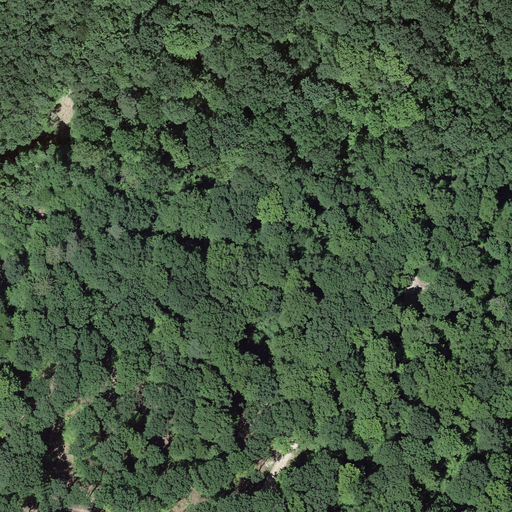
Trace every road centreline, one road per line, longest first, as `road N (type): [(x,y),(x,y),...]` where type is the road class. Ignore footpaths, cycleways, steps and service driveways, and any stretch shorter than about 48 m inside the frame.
road 1 (track): [(410,303),(402,252),(333,78),(334,0)]
road 2 (track): [(255,511),(287,440),(403,322),(410,303)]
road 3 (track): [(410,303),(511,222)]
